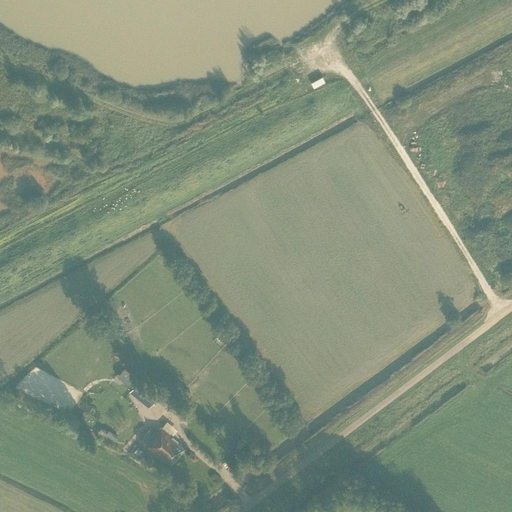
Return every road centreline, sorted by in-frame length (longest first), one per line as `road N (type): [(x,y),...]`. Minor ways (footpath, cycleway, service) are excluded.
road 1 (track): [(501,313),(333,61),(283,67),(213,110),(173,123),(88,98),(0,59)]
road 2 (unclassified): [(237,511),(511,306)]
